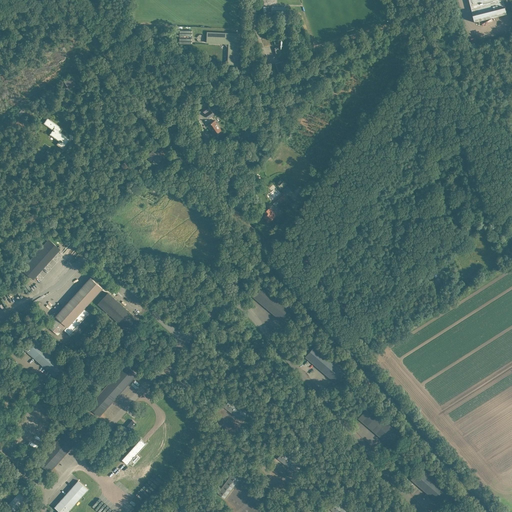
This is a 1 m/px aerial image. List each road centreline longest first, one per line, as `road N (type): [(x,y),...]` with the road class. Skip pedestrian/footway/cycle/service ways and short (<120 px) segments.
road 1 (unclassified): [(495,511),(266,246)]
road 2 (unclassified): [(266,246),(65,0)]
road 3 (unclassified): [(266,246),(408,68),(394,0)]
